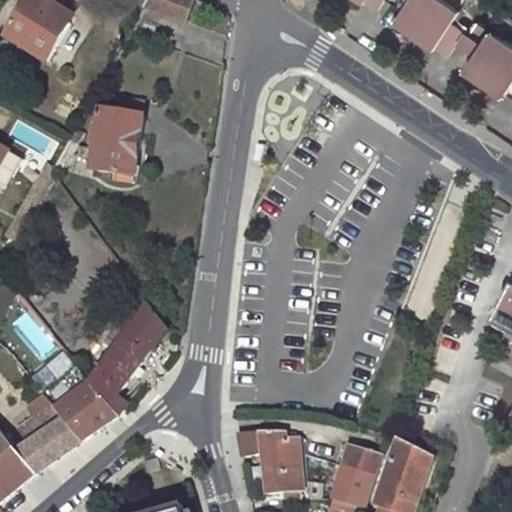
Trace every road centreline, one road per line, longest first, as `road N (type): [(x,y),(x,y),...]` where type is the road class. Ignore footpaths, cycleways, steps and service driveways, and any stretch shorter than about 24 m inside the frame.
road 1 (residential): [(196,399),(251,26)]
road 2 (residential): [(511,183),(317,51),(251,26)]
road 3 (residential): [(196,399),(158,414),(42,511)]
road 4 (unknown): [(511,369),(479,354),(511,266)]
